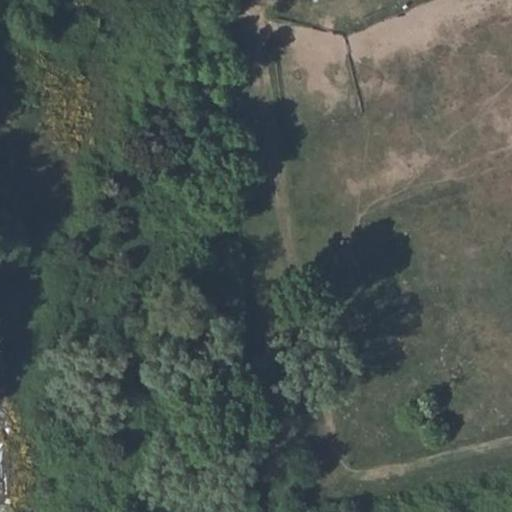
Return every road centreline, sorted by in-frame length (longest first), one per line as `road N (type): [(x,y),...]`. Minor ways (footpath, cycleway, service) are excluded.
road 1 (track): [(511,446),(355,497),(48,511)]
road 2 (track): [(0,146),(26,235),(12,511)]
